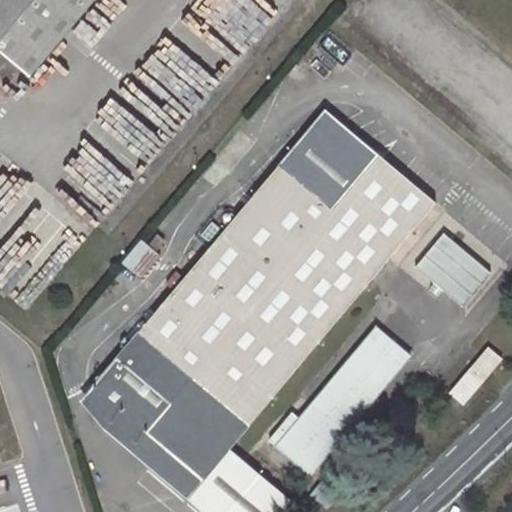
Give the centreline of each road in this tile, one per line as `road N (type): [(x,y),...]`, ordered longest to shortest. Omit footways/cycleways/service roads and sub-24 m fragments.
road 1 (unknown): [(174,0),(77,109),(39,119),(0,101)]
road 2 (secondary): [(406,511),(511,414)]
